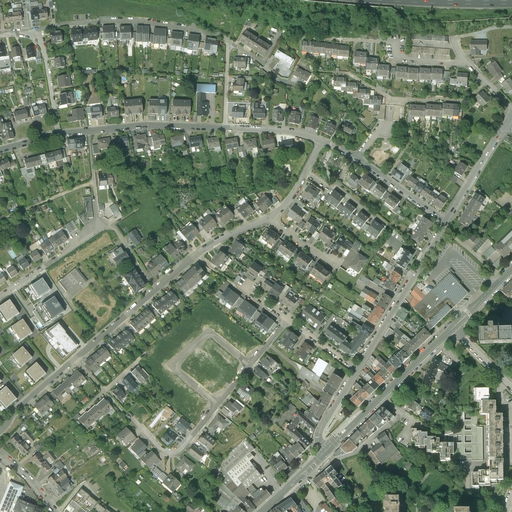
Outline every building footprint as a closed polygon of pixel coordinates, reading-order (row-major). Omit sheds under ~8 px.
[(21,0),(23,11),(29,10),(27,0),(21,0)] [(46,11),(38,12),(39,21),(47,20),(46,11)] [(31,22),(39,21),(38,12),(30,13),(31,22)] [(5,25),(13,24),(12,16),(12,15),(4,16),(5,25)] [(20,15),(12,16),(13,24),(21,24),(20,15)] [(96,29),(87,30),(87,32),(88,39),(88,41),(97,40),(96,29)] [(80,30),(71,31),(72,43),(82,42),(82,40),(81,33),(80,30)] [(60,31),(49,33),(51,44),(62,42),(60,31)] [(240,42),(252,50),(259,39),(247,31),(240,42)] [(203,51),(210,52),(212,41),(205,39),(204,44),(204,50),(203,51)] [(271,47),(259,39),(252,50),(264,58),(271,47)] [(219,42),(212,41),(210,52),(217,53),(219,42)] [(486,42),(471,42),(471,52),(472,52),(472,58),(479,58),(479,52),(486,52),(486,42)] [(19,48),(11,50),(11,53),(13,59),(20,57),(19,48)] [(33,48),(26,49),(27,55),(28,59),(35,58),(33,48)] [(294,61),(278,51),(275,57),(276,58),(269,68),(272,71),(281,61),(291,66),(294,61)] [(22,59),(21,59),(20,57),(13,59),(13,63),(13,64),(15,64),(15,70),(21,70),(21,67),(22,67),(22,61),(22,59)] [(63,58),(54,60),(55,69),(65,67),(63,58)] [(0,61),(0,71),(11,69),(10,64),(9,59),(0,61)] [(235,59),(234,67),(245,68),(245,65),(249,66),(249,60),(235,59)] [(495,62),(486,69),(493,79),(495,78),(500,74),(502,72),(495,62)] [(298,68),(293,75),(298,77),(306,82),(310,75),(305,71),(304,72),(298,68)] [(457,80),(457,82),(467,83),(468,74),(458,74),(457,80)] [(69,76),(57,78),(59,89),(71,87),(69,76)] [(341,91),(345,91),(346,83),(346,79),(335,78),(334,87),(341,87),(341,91)] [(234,82),(233,91),(243,92),(244,79),(237,79),(237,83),(234,82)] [(511,90),(511,83),(509,79),(506,82),(502,85),(508,94),(511,90)] [(353,98),(357,98),(358,90),(358,84),(346,83),(345,91),(353,92),(353,98)] [(197,85),(197,93),(205,93),(216,94),(216,86),(197,85)] [(369,105),(369,97),(370,91),(358,90),(357,98),(357,99),(364,100),(364,105),(369,105)] [(482,91),(475,98),(483,107),(490,100),(482,91)] [(60,95),(62,106),(73,104),(71,93),(60,95)] [(204,104),(205,93),(197,93),(196,117),(207,117),(207,111),(209,111),(209,109),(207,109),(207,104),(204,104)] [(374,97),(369,97),(369,105),(374,105),(374,112),(379,112),(379,105),(381,105),(381,98),(374,97)] [(124,115),(133,114),(132,101),(123,102),(124,115)] [(140,101),(132,101),(133,114),(142,114),(140,101)] [(148,115),(157,115),(157,101),(148,101),(148,115)] [(166,101),(157,101),(157,115),(166,115),(166,101)] [(189,115),(190,102),(172,102),(172,115),(189,115)] [(260,103),(254,103),(253,118),(265,118),(265,110),(260,109),(260,103)] [(43,106),(38,107),(40,115),(46,114),(44,105),(43,106)] [(34,117),(40,115),(38,107),(32,109),(34,117)] [(91,114),(91,119),(101,118),(100,108),(94,108),(90,109),(91,114)] [(107,115),(107,118),(118,117),(117,108),(107,109),(107,115)] [(68,118),(69,123),(84,120),(82,109),(71,111),(72,117),(68,118)] [(233,109),(233,118),(243,118),(243,113),(244,109),(238,109),(233,109)] [(26,110),(19,112),(22,120),(28,119),(26,110)] [(273,111),(273,122),(282,122),(282,115),(282,111),(279,111),(273,111)] [(15,122),(22,120),(19,112),(13,114),(14,117),(15,122)] [(291,112),(288,123),(298,125),(300,115),(300,114),(291,112)] [(310,117),(307,127),(314,130),(317,122),(318,119),(310,117)] [(2,131),(3,134),(12,132),(9,123),(3,125),(2,118),(0,118),(0,130),(0,131),(2,131)] [(344,122),(341,130),(351,135),(355,127),(344,122)] [(327,123),(322,133),(331,137),(335,127),(327,123)] [(12,132),(3,134),(4,136),(1,137),(3,142),(13,139),(12,132)] [(136,136),(133,137),(135,150),(144,148),(143,144),(146,144),(147,144),(146,138),(145,134),(139,135),(139,134),(136,135),(136,136)] [(152,137),(153,147),(159,145),(165,144),(164,135),(157,136),(152,137)] [(182,136),(170,138),(172,147),(184,145),(182,136)] [(126,137),(115,139),(117,148),(128,146),(126,137)] [(200,137),(188,139),(190,148),(202,146),(200,137)] [(219,137),(207,140),(208,149),(216,147),(216,148),(220,147),(219,137)] [(109,138),(97,140),(98,145),(99,149),(111,147),(109,138)] [(68,150),(75,149),(75,139),(67,140),(68,150)] [(82,139),(75,139),(75,149),(83,149),(82,139)] [(236,139),(225,141),(226,150),(231,149),(230,149),(238,147),(236,139)] [(244,141),(245,146),(246,150),(258,148),(256,139),(244,141)] [(274,140),(262,142),(264,151),(276,149),(274,140)] [(281,148),(282,152),(290,150),(290,151),(294,151),(292,141),(281,143),(281,148)] [(60,151),(52,153),(55,162),(62,160),(60,151)] [(48,164),(55,162),(52,153),(45,155),(48,164)] [(40,166),(48,164),(45,155),(38,157),(40,166)] [(38,157),(31,159),(33,168),(40,166),(38,157)] [(26,170),(33,168),(31,159),(23,161),(25,168),(26,170)] [(3,170),(10,167),(8,163),(7,160),(0,162),(3,170)] [(460,163),(454,172),(461,177),(467,168),(460,163)] [(411,171),(405,167),(402,171),(406,173),(403,177),(404,178),(405,176),(407,177),(408,174),(411,171)] [(397,171),(394,175),(401,180),(403,177),(406,173),(402,171),(399,169),(397,171)] [(357,190),(361,185),(358,183),(360,180),(353,174),(347,182),(357,190)] [(365,174),(360,180),(358,183),(361,185),(367,190),(374,181),(365,174)] [(450,180),(455,184),(458,179),(453,175),(450,180)] [(407,184),(414,190),(419,182),(412,177),(408,182),(407,184)] [(376,183),(374,181),(367,190),(370,192),(376,183)] [(317,194),(320,196),(323,191),(310,182),(308,185),(318,192),(317,194)] [(414,190),(420,194),(426,187),(419,182),(414,190)] [(308,185),(301,195),(311,202),(317,194),(318,192),(308,185)] [(379,185),(373,192),(381,198),(382,196),(386,191),(379,185)] [(420,194),(427,199),(432,192),(426,187),(420,194)] [(480,190),(477,195),(485,199),(487,196),(480,190)] [(391,195),(386,191),(382,196),(387,200),(391,195)] [(330,197),(327,201),(337,209),(340,204),(344,199),(334,192),(330,197)] [(439,196),(432,192),(427,199),(433,204),(439,196)] [(440,194),(439,196),(433,204),(440,209),(447,199),(440,194)] [(475,194),(472,200),(481,205),(485,199),(477,195),(475,194)] [(264,195),(260,199),(268,208),(272,204),(270,201),(264,195)] [(400,202),(391,195),(387,200),(385,202),(394,209),(397,206),(400,202)] [(270,201),(272,204),(274,205),(279,201),(275,197),(270,201)] [(91,198),(82,199),(84,214),(85,214),(85,217),(87,217),(87,219),(93,219),(91,198)] [(263,212),(268,208),(260,199),(255,203),(258,207),(263,212)] [(472,200),(468,205),(478,211),(481,205),(472,200)] [(494,203),(509,215),(511,212),(497,200),(494,203)] [(246,201),(242,205),(249,214),(254,210),(249,205),(246,201)] [(301,210),(304,205),(300,202),(296,207),(301,210)] [(341,212),(345,216),(352,206),(348,203),(344,208),(341,212)] [(245,219),(249,214),(242,205),(237,209),(237,210),(240,214),(245,219)] [(287,215),(294,219),(301,210),(296,207),(294,205),(287,215)] [(468,205),(465,211),(474,217),(478,211),(468,205)] [(357,210),(352,206),(345,216),(350,219),(353,214),(357,210)] [(226,207),(221,211),(229,220),(234,216),(231,213),(226,207)] [(123,217),(118,209),(112,213),(117,220),(123,217)] [(306,214),(301,210),(294,219),(299,223),(301,220),(306,214)] [(224,224),(229,220),(221,211),(217,215),(216,215),(219,218),(224,224)] [(465,211),(462,217),(471,222),(474,217),(465,211)] [(353,222),(358,225),(365,216),(360,213),(357,217),(353,222)] [(83,215),(78,218),(81,223),(84,227),(89,223),(87,219),(85,217),(83,215)] [(208,216),(204,219),(212,229),(216,224),(214,222),(208,215),(208,216)] [(369,220),(365,216),(358,225),(362,229),(366,224),(369,220)] [(467,228),(471,222),(462,217),(458,222),(467,228)] [(304,227),(309,230),(316,221),(311,218),(306,224),(304,227)] [(423,218),(418,226),(427,231),(432,223),(423,218)] [(207,233),(212,229),(204,219),(199,223),(201,226),(203,229),(207,233)] [(66,228),(61,231),(65,237),(77,228),(72,221),(65,226),(66,228)] [(320,224),(316,221),(309,230),(313,234),(316,231),(320,224)] [(370,227),(366,232),(375,238),(383,228),(374,222),(370,227)] [(190,224),(185,228),(193,238),(198,233),(196,230),(190,224)] [(414,232),(415,233),(423,238),(427,231),(418,226),(414,232)] [(188,242),(193,238),(185,228),(180,233),(182,235),(188,242)] [(319,237),(323,241),(330,231),(326,228),(321,235),(319,237)] [(263,239),(268,243),(275,233),(270,229),(263,239)] [(136,230),(128,236),(134,246),(142,241),(136,230)] [(61,231),(57,234),(63,243),(67,240),(65,237),(61,231)] [(335,234),(330,231),(323,241),(328,244),(330,241),(335,234)] [(467,237),(475,245),(479,241),(471,232),(467,237)] [(280,237),(275,233),(268,243),(273,246),(278,239),(280,237)] [(420,244),(423,238),(415,233),(412,239),(420,244)] [(59,246),(63,243),(57,234),(53,237),(59,246)] [(473,248),(477,252),(488,239),(484,235),(479,241),(475,245),(473,248)] [(504,258),(511,250),(511,239),(508,235),(495,248),(504,258)] [(54,249),(59,246),(53,237),(48,240),(54,249)] [(237,238),(235,241),(245,248),(247,245),(237,238)] [(333,248),(338,252),(345,242),(340,238),(335,245),(333,248)] [(50,252),(54,249),(48,240),(44,243),(50,252)] [(235,240),(231,245),(242,252),(245,248),(235,241),(235,240)] [(278,250),(284,254),(291,244),(285,240),(283,243),(278,249),(278,250)] [(361,244),(356,240),(353,245),(351,248),(356,252),(361,244)] [(178,241),(172,246),(179,255),(186,249),(179,242),(178,241)] [(37,252),(42,249),(39,246),(37,242),(29,247),(33,253),(36,251),(37,252)] [(350,245),(345,242),(338,252),(342,255),(347,249),(350,245)] [(45,255),(50,252),(44,243),(39,246),(42,249),(45,255)] [(173,261),(179,255),(172,246),(170,244),(164,250),(167,254),(173,261)] [(296,249),(291,244),(284,254),(289,258),(293,253),(296,249)] [(238,257),(242,252),(231,245),(228,250),(231,252),(238,257)] [(483,255),(487,259),(495,251),(492,247),(483,255)] [(121,249),(113,254),(117,260),(113,262),(117,267),(128,259),(121,249)] [(404,249),(396,263),(404,268),(413,254),(404,249)] [(218,250),(214,256),(224,263),(228,257),(218,250)] [(33,253),(29,255),(34,263),(41,258),(37,252),(36,251),(33,253)] [(295,262),(300,266),(307,256),(302,252),(295,262)] [(358,253),(349,266),(358,273),(367,260),(358,253)] [(170,262),(173,261),(167,254),(165,256),(170,262)] [(161,255),(153,261),(162,271),(169,264),(161,255)] [(220,268),(224,263),(214,256),(210,261),(216,265),(220,268)] [(312,260),(307,256),(300,266),(305,270),(306,269),(312,260)] [(492,265),(496,269),(504,261),(501,257),(492,265)] [(24,259),(17,263),(22,271),(29,266),(26,262),(24,259)] [(306,269),(308,270),(310,267),(314,262),(312,260),(306,269)] [(155,277),(162,271),(153,261),(146,267),(148,269),(153,275),(155,277)] [(254,262),(246,272),(255,278),(257,275),(260,270),(262,268),(254,262)] [(197,264),(192,269),(201,279),(206,275),(197,264)] [(310,273),(317,278),(324,269),(317,264),(313,269),(310,273)] [(12,267),(6,271),(11,278),(17,274),(13,269),(12,267)] [(61,280),(59,282),(67,291),(78,282),(81,286),(87,282),(76,268),(61,280)] [(192,269),(187,273),(196,284),(201,279),(192,269)] [(330,273),(324,269),(317,278),(324,283),(330,273)] [(124,277),(129,284),(140,277),(135,270),(124,277)] [(393,272),(389,279),(396,284),(401,276),(393,272)] [(414,308),(427,323),(447,304),(452,309),(468,293),(459,283),(460,282),(452,274),(450,272),(426,297),(414,308)] [(191,288),(196,284),(187,273),(182,278),(183,279),(191,288)] [(359,280),(367,285),(370,280),(362,275),(359,280)] [(146,287),(140,277),(129,284),(135,294),(138,292),(146,287)] [(44,295),(50,291),(47,286),(47,285),(46,283),(45,283),(42,278),(29,287),(37,300),(44,295)] [(183,279),(176,284),(184,294),(191,288),(183,279)] [(392,291),(396,284),(389,279),(384,287),(392,291)] [(265,280),(261,287),(268,292),(273,285),(265,280)] [(511,281),(501,291),(508,298),(511,294),(511,281)] [(275,282),(273,285),(268,292),(268,293),(276,299),(282,291),(283,288),(275,282)] [(410,304),(414,308),(426,297),(416,286),(411,294),(414,297),(410,304)] [(37,300),(29,287),(19,293),(24,301),(28,299),(33,306),(45,298),(44,295),(37,300)] [(292,289),(289,287),(285,293),(284,295),(287,297),(289,293),(292,289)] [(234,293),(227,289),(220,298),(227,303),(234,293)] [(360,296),(365,299),(369,292),(364,289),(360,296)] [(171,292),(165,297),(172,305),(173,305),(179,300),(175,296),(171,292)] [(377,297),(369,292),(365,299),(373,304),(375,302),(377,297)] [(240,298),(234,293),(227,303),(233,307),(240,298)] [(282,303),(287,306),(294,296),(289,293),(287,297),(282,303)] [(384,294),(380,299),(388,304),(392,299),(384,294)] [(59,303),(54,296),(47,300),(40,305),(41,306),(50,320),(50,319),(51,321),(64,312),(61,306),(59,303)] [(167,310),(172,305),(165,297),(165,296),(159,301),(166,310),(167,310)] [(298,299),(294,296),(287,306),(292,309),(296,303),(298,299)] [(45,298),(33,306),(35,310),(32,312),(42,327),(51,321),(50,319),(50,320),(41,306),(40,305),(47,300),(45,298)] [(384,311),(388,304),(380,299),(378,303),(376,306),(384,311)] [(9,300),(0,306),(0,314),(6,323),(19,314),(9,300)] [(160,315),(166,310),(159,301),(152,306),(155,309),(159,313),(160,315)] [(238,311),(244,315),(251,306),(245,301),(238,311)] [(428,333),(452,309),(447,304),(427,323),(422,327),(424,329),(428,333)] [(308,305),(300,316),(316,328),(324,317),(308,305)] [(362,309),(371,314),(373,312),(371,311),(370,309),(364,305),(362,309)] [(257,310),(251,306),(244,315),(250,320),(257,310)] [(379,319),(384,311),(376,306),(373,312),(371,314),(379,319)] [(409,312),(401,307),(396,316),(400,318),(403,321),(409,312)] [(147,310),(141,314),(149,323),(154,318),(152,315),(147,310)] [(256,323),(262,327),(269,318),(263,313),(256,323)] [(350,313),(348,316),(359,323),(361,320),(350,313)] [(143,328),(149,323),(141,314),(135,319),(143,328)] [(375,326),(379,319),(371,314),(369,317),(367,321),(375,326)] [(275,322),(269,318),(262,327),(268,332),(275,322)] [(137,333),(143,328),(135,319),(130,324),(131,327),(136,332),(137,333)] [(23,320),(9,328),(19,342),(32,334),(23,320)] [(349,325),(359,331),(369,337),(372,330),(364,324),(362,328),(351,321),(349,325)] [(58,323),(40,335),(62,360),(78,346),(70,337),(69,339),(67,336),(64,333),(65,333),(66,332),(58,323)] [(480,330),(480,345),(511,343),(511,328),(494,329),(494,324),(489,324),(489,328),(490,328),(490,330),(480,330)] [(331,326),(325,334),(341,346),(345,340),(347,338),(331,326)] [(390,340),(394,332),(393,331),(389,328),(384,336),(390,340)] [(394,332),(398,336),(408,344),(411,342),(410,340),(398,330),(396,328),(393,331),(394,332)] [(424,329),(416,337),(423,343),(430,336),(428,333),(424,329)] [(287,330),(279,342),(291,351),(295,344),(294,344),(298,337),(287,330)] [(127,331),(121,335),(128,343),(129,344),(134,339),(131,336),(127,331)] [(359,331),(351,343),(360,349),(369,337),(359,331)] [(121,335),(115,340),(122,348),(122,349),(128,343),(121,335)] [(407,346),(408,344),(398,336),(396,339),(404,346),(406,345),(407,346)] [(411,342),(408,344),(415,351),(423,343),(416,337),(411,342)] [(386,341),(382,338),(378,345),(382,348),(386,341)] [(116,353),(122,348),(115,340),(114,339),(108,345),(113,350),(116,353)] [(355,356),(360,349),(351,343),(350,344),(345,340),(341,346),(339,349),(349,356),(351,357),(352,357),(353,357),(354,357),(355,356)] [(304,342),(295,354),(304,360),(308,354),(312,348),(304,342)] [(408,357),(415,351),(408,344),(407,346),(402,351),(408,357)] [(22,347),(10,357),(20,369),(32,358),(22,347)] [(103,347),(97,352),(104,361),(111,356),(109,354),(104,348),(103,347)] [(402,351),(395,357),(402,363),(408,357),(402,351)] [(98,366),(104,361),(97,352),(91,357),(98,366)] [(267,356),(261,363),(267,369),(272,373),(279,365),(267,356)] [(366,364),(370,367),(373,363),(376,360),(371,356),(366,364)] [(100,368),(98,366),(91,357),(85,363),(87,365),(92,371),(94,373),(100,368)] [(378,357),(376,360),(383,367),(386,364),(378,357)] [(392,358),(388,362),(396,370),(402,363),(395,357),(393,359),(392,358)] [(316,376),(320,378),(322,374),(328,364),(319,359),(315,365),(311,362),(307,369),(316,376)] [(433,359),(422,383),(430,386),(437,369),(440,363),(433,359)] [(383,367),(376,360),(373,363),(380,370),(382,369),(384,368),(383,367)] [(391,375),(396,370),(388,362),(386,364),(383,367),(384,368),(391,375)] [(36,363),(24,373),(34,385),(46,374),(36,363)] [(458,373),(440,363),(437,369),(455,378),(458,373)] [(138,367),(132,373),(138,379),(141,383),(148,377),(144,373),(138,367)] [(312,381),(313,379),(316,376),(307,369),(303,367),(300,371),(305,375),(304,376),(312,381)] [(257,368),(253,373),(264,382),(268,377),(263,373),(257,368)] [(382,369),(377,374),(384,381),(391,375),(384,368),(382,369)] [(86,380),(77,371),(73,374),(74,375),(69,379),(77,387),(78,388),(86,380)] [(327,377),(322,374),(320,378),(327,384),(329,381),(326,379),(327,377)] [(333,374),(329,381),(327,384),(336,390),(342,380),(333,374)] [(379,386),(384,381),(377,374),(375,377),(372,380),(379,386)] [(65,381),(61,386),(69,394),(77,387),(69,379),(68,377),(65,381)] [(137,387),(128,377),(122,383),(131,392),(137,387)] [(327,384),(320,378),(318,382),(325,387),(327,384)] [(374,391),(379,386),(372,380),(369,382),(367,384),(374,391)] [(244,398),(248,401),(254,394),(258,397),(260,394),(248,384),(245,387),(243,386),(238,393),(242,396),(241,397),(243,399),(244,398)] [(323,391),(324,392),(332,397),(336,390),(327,384),(325,387),(323,391)] [(369,396),(374,391),(367,384),(365,386),(362,389),(369,396)] [(61,401),(69,394),(61,386),(60,385),(55,390),(54,389),(51,392),(52,392),(58,398),(61,401)] [(6,387),(0,391),(0,404),(4,410),(17,399),(6,387)] [(111,393),(120,402),(125,396),(117,388),(111,393)] [(489,388),(476,389),(476,402),(483,402),(489,402),(489,388)] [(364,401),(369,396),(362,389),(359,392),(357,394),(363,400),(364,401)] [(55,401),(58,398),(52,392),(50,395),(55,401)] [(326,408),(332,397),(324,392),(318,403),(326,408)] [(302,401),(307,406),(311,401),(314,404),(316,401),(309,393),(302,401)] [(357,407),(363,400),(357,394),(350,401),(357,407)] [(46,396),(40,401),(48,410),(54,405),(46,396)] [(104,400),(96,407),(102,414),(105,417),(113,409),(104,400)] [(229,402),(222,411),(232,419),(233,418),(232,417),(238,410),(240,412),(245,407),(237,400),(233,405),(229,402)] [(42,416),(48,410),(40,401),(34,406),(42,416)] [(319,420),(326,408),(318,403),(316,401),(314,404),(310,412),(319,420)] [(414,402),(409,409),(414,413),(416,410),(419,405),(414,402)] [(490,415),(496,415),(496,402),(489,402),(483,402),(483,415),(490,415)] [(287,409),(291,413),(296,408),(291,404),(287,409)] [(430,413),(419,405),(416,410),(427,418),(430,413)] [(94,422),(102,414),(96,407),(95,406),(87,414),(94,422)] [(172,412),(166,407),(163,410),(166,412),(162,417),(166,420),(168,417),(172,412)] [(381,409),(376,414),(383,421),(386,417),(389,420),(392,416),(384,409),(381,409)] [(309,411),(304,416),(309,420),(316,426),(319,420),(310,412),(309,411)] [(296,417),(292,423),(297,427),(300,422),(304,425),(309,420),(304,416),(298,412),(294,416),(296,417)] [(87,429),(94,422),(87,414),(86,413),(78,420),(83,426),(83,425),(87,429)] [(376,414),(369,421),(375,427),(379,423),(380,422),(381,423),(383,421),(376,414)] [(218,415),(208,429),(210,431),(214,434),(220,428),(223,431),(229,424),(225,421),(218,415)] [(490,428),(503,428),(503,415),(496,415),(490,415),(490,428)] [(272,425),(277,419),(274,416),(269,422),(272,425)] [(189,426),(181,420),(175,427),(183,433),(189,426)] [(316,426),(309,420),(304,425),(313,433),(316,426)] [(369,421),(364,425),(370,432),(375,427),(369,421)] [(28,427),(23,423),(18,428),(23,432),(28,427)] [(284,432),(297,443),(302,438),(294,430),(297,427),(292,423),(284,432)] [(368,434),(370,432),(364,425),(359,430),(365,437),(368,434)] [(130,444),(133,442),(136,439),(134,437),(125,428),(116,436),(125,445),(128,442),(130,444)] [(490,428),(490,441),(503,441),(503,428),(490,428)] [(359,430),(354,435),(360,441),(362,439),(363,439),(365,437),(359,430)] [(415,442),(415,447),(425,447),(424,440),(427,440),(427,438),(427,433),(421,433),(421,432),(416,432),(416,430),(411,430),(411,442),(415,442)] [(171,433),(168,431),(162,438),(165,440),(165,441),(167,443),(168,442),(170,445),(176,437),(171,433)] [(173,431),(171,433),(176,437),(178,439),(180,436),(173,431)] [(210,439),(214,434),(210,431),(206,435),(210,439)] [(387,431),(384,433),(389,439),(391,443),(394,441),(387,431)] [(30,436),(26,432),(24,434),(31,443),(34,441),(31,437),(30,436)] [(384,433),(376,438),(380,444),(381,446),(385,443),(384,442),(389,439),(384,433)] [(201,437),(197,441),(201,445),(208,450),(208,451),(215,443),(210,439),(206,435),(205,434),(202,438),(201,437)] [(357,444),(360,441),(354,435),(349,440),(355,447),(358,445),(357,444)] [(16,436),(10,441),(16,449),(17,448),(20,446),(19,446),(23,443),(16,436)] [(130,450),(139,459),(145,452),(143,450),(146,448),(137,438),(136,439),(133,442),(135,445),(130,450)] [(297,443),(298,444),(305,452),(311,446),(302,438),(297,443)] [(427,447),(427,451),(437,451),(437,454),(439,454),(439,444),(439,439),(436,439),(436,438),(427,438),(427,440),(424,440),(425,447),(427,447)] [(245,499),(250,494),(247,490),(252,486),(262,476),(250,462),(255,458),(251,453),(256,450),(246,439),(219,464),(226,471),(222,475),(219,473),(216,476),(222,483),(242,502),(244,504),(248,501),(245,499)] [(391,443),(389,439),(384,442),(385,443),(381,446),(384,450),(375,457),(380,463),(381,465),(398,452),(391,443)] [(349,440),(340,449),(345,455),(351,453),(356,448),(355,447),(349,440)] [(490,455),(504,455),(503,441),(490,441),(490,455)] [(24,442),(23,443),(19,446),(20,446),(17,448),(24,456),(30,450),(24,442)] [(293,446),(292,447),(291,448),(292,449),(289,452),(296,460),(305,452),(298,444),(294,447),(293,446)] [(377,446),(371,451),(375,457),(384,450),(381,446),(380,444),(377,446)] [(454,455),(454,444),(439,444),(439,454),(440,454),(440,459),(450,459),(450,455),(454,455)] [(293,462),(296,460),(289,452),(292,449),(291,448),(292,447),(290,445),(283,451),(285,452),(293,462)] [(193,446),(187,453),(198,462),(204,455),(201,452),(193,446)] [(334,458),(345,455),(340,449),(333,456),(334,458)] [(49,450),(46,452),(49,457),(53,462),(56,460),(49,450)] [(376,466),(380,463),(375,457),(371,451),(367,454),(376,466)] [(148,455),(145,452),(139,459),(148,469),(154,464),(156,466),(160,462),(151,452),(148,455)] [(280,456),(281,457),(285,462),(283,464),(286,467),(293,462),(285,452),(280,456)] [(37,467),(38,466),(44,461),(38,453),(31,459),(37,467)] [(490,455),(490,468),(504,468),(504,455),(490,455)] [(48,465),(53,462),(49,457),(45,461),(48,465)] [(184,457),(175,468),(182,473),(185,470),(189,473),(194,466),(184,457)] [(269,463),(273,468),(281,462),(283,464),(285,462),(281,457),(276,461),(274,459),(269,463)] [(45,461),(44,461),(38,466),(44,474),(51,469),(48,465),(45,461)] [(64,467),(59,461),(54,465),(59,471),(64,467)] [(286,467),(283,464),(281,462),(273,468),(279,475),(287,469),(286,467)] [(415,467),(408,462),(404,468),(411,473),(415,467)] [(332,467),(326,471),(332,479),(339,488),(342,486),(337,479),(335,477),(338,474),(335,471),(332,467)] [(340,467),(335,471),(338,474),(339,475),(343,471),(340,467)] [(155,468),(151,472),(164,483),(169,478),(163,473),(162,474),(155,468)] [(431,472),(427,468),(414,484),(419,488),(431,472)] [(490,468),(490,471),(485,471),(485,485),(491,485),(491,482),(504,481),(504,468),(490,468)] [(61,482),(65,479),(67,477),(62,471),(55,477),(54,475),(48,480),(54,488),(54,487),(61,482)] [(326,471),(319,477),(325,484),(332,479),(326,471)] [(479,471),(479,474),(472,474),(472,487),(479,487),(479,485),(485,485),(485,471),(479,471)] [(170,476),(169,478),(164,483),(163,485),(172,493),(180,484),(170,476)] [(322,487),(325,484),(319,477),(314,481),(319,489),(322,487)] [(285,482),(282,478),(276,483),(280,487),(285,482)] [(0,511),(13,511),(18,500),(23,487),(9,482),(0,505),(0,511)] [(67,490),(61,482),(54,487),(60,495),(67,490)] [(239,506),(242,502),(222,483),(210,498),(228,511),(234,511),(235,511),(229,506),(232,501),(239,506)] [(343,486),(342,486),(339,488),(343,492),(350,487),(347,483),(343,486)] [(339,502),(325,484),(322,487),(327,493),(325,494),(328,498),(327,499),(330,503),(331,502),(336,508),(341,504),(339,503),(339,502)] [(186,485),(179,492),(182,496),(189,489),(186,485)] [(252,496),(253,496),(258,491),(252,486),(247,490),(250,494),(252,496)] [(89,496),(80,490),(77,494),(82,499),(77,506),(80,508),(85,502),(89,497),(89,496)] [(267,490),(265,492),(256,500),(253,502),(258,507),(271,495),(267,490)] [(253,496),(256,500),(265,492),(263,490),(261,492),(259,491),(258,491),(253,496)] [(386,496),(385,511),(399,511),(399,505),(399,496),(386,496)] [(97,503),(89,497),(85,502),(90,506),(85,511),(90,511),(93,509),(97,504),(97,503)] [(284,511),(286,511),(291,507),(294,510),(295,509),(297,507),(291,499),(278,507),(280,511),(284,511)] [(20,511),(21,509),(29,511),(31,511),(34,507),(18,500),(13,511),(14,511),(20,511)] [(244,504),(240,508),(245,511),(252,511),(256,509),(249,500),(248,501),(244,504)] [(77,506),(71,501),(68,505),(73,510),(71,511),(77,511),(80,508),(77,506)]
